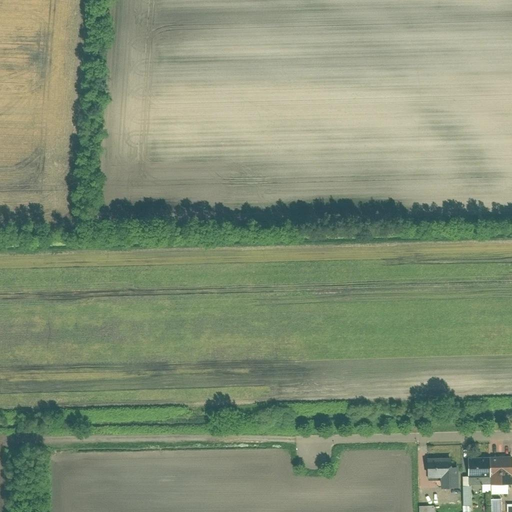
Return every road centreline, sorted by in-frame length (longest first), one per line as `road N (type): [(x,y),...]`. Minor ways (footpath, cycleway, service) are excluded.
road 1 (track): [(314,451),(291,439),(12,439)]
road 2 (residential): [(511,435),(330,439),(314,451)]
